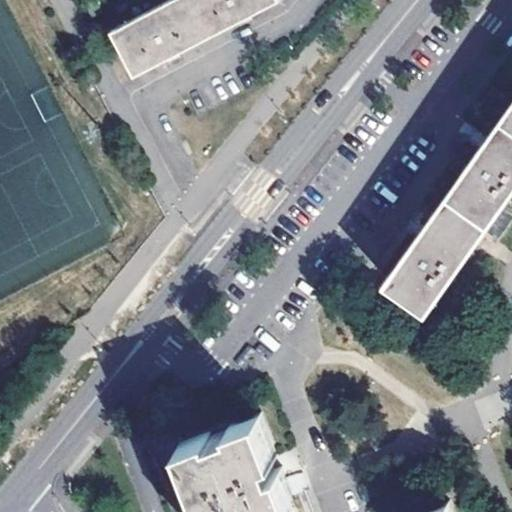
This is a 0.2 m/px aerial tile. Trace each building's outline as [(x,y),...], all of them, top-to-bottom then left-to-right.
[(161,0),(109,27),(132,72),(170,53),(243,15),(273,0),(161,0)] [(383,278),(427,308),(511,188),(511,98),(485,135),(427,217),(383,278)] [(278,455),(261,412),(180,443),(206,511),(300,511),(294,495),(289,497),(286,489),(284,483),(288,482),(282,466),(274,470),(269,459),(278,455)] [(282,466),(278,455),(269,459),(274,470),(282,466)] [(294,495),(288,482),(284,483),(286,489),(289,497),(294,495)] [(454,511),(450,500),(419,511),(454,511)]
